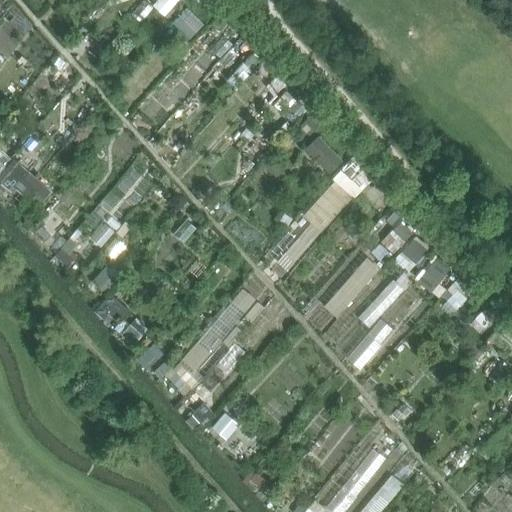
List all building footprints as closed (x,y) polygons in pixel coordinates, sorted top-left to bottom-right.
[(310,115),(300,125),(309,135),(319,125),(310,115)] [(414,238),(402,252),(415,263),(427,249),(414,238)] [(153,343),(136,359),(145,369),(162,353),(153,343)] [(166,364),(156,374),(160,378),(170,369),(166,364)] [(255,471),(249,479),(259,487),(265,479),(255,471)]
